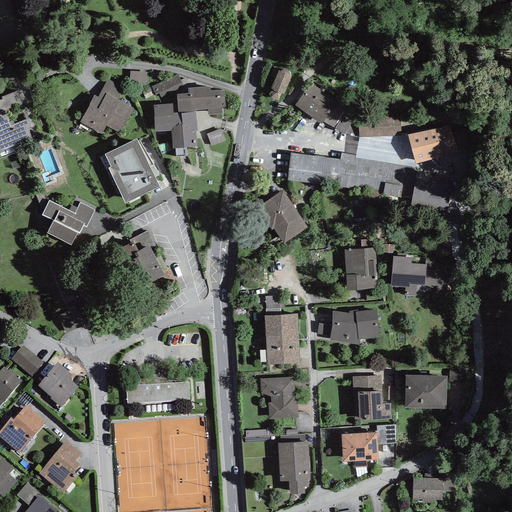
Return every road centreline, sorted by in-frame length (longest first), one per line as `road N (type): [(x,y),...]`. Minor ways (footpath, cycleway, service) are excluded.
road 1 (unknown): [(314,377),(475,371),(448,141)]
road 2 (residential): [(0,70),(35,78),(88,60),(146,61),(249,93)]
road 3 (tertiary): [(249,93),(222,247),(220,312)]
road 4 (track): [(320,64),(355,37),(394,27),(511,35)]
road 5 (residential): [(320,504),(310,303)]
road 6 (tertiary): [(220,312),(235,511)]
road 7 (residential): [(320,504),(400,475),(456,436)]
road 8 (residential): [(107,511),(96,363)]
road 9 (residential): [(220,312),(155,324),(114,341),(96,363)]
